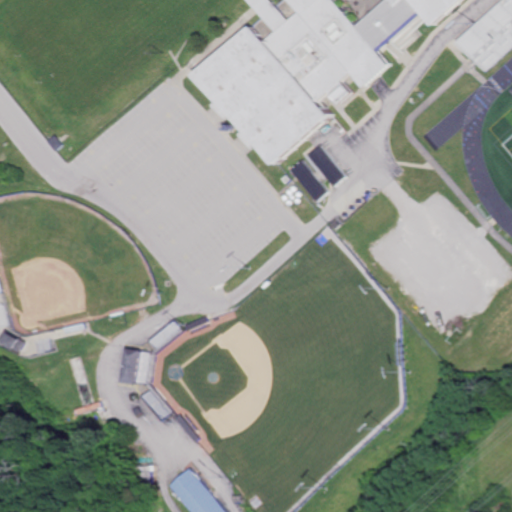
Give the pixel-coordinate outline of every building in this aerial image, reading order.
[(469,0),(439,27),(427,14),(383,53),(394,66),(368,89),(355,74),(346,82),(356,94),(342,106),(332,94),(322,103),(335,117),(279,166),(258,142),(251,149),(239,135),(248,127),(234,111),(226,119),(215,106),(223,99),(203,76),(258,28),(270,43),(281,34),(250,0),(469,0)] [(465,43),(511,1),(511,50),(489,71),(465,43)] [(313,155),(326,144),(351,170),(337,181),(313,155)] [(292,171),(304,160),(333,193),(321,203),(292,171)] [(286,184),(282,179),(287,176),(291,180),(286,184)] [(337,230),(332,224),(336,220),(342,226),(337,230)] [(5,293),(0,273),(4,272),(9,292),(5,293)] [(189,332),(186,326),(206,318),(209,323),(189,332)] [(70,333),(68,327),(87,322),(89,328),(70,333)] [(22,346),(12,339),(17,331),(27,337),(22,346)] [(139,384),(124,382),(128,347),(143,349),(139,384)] [(202,438),(198,442),(178,418),(182,414),(202,438)] [(195,511),(173,487),(194,469),(230,511),(195,511)]
